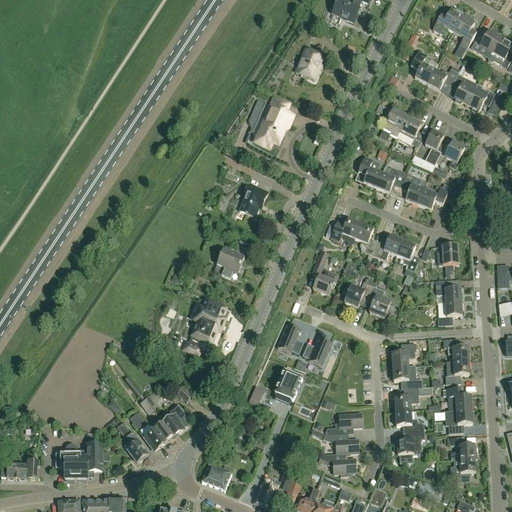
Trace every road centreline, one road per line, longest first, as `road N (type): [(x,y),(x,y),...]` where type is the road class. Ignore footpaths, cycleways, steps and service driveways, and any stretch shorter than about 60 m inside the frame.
road 1 (unclassified): [(182,467),(221,410),(323,167),(405,0)]
road 2 (primary): [(0,324),(214,0)]
road 3 (residential): [(0,505),(113,490),(182,467)]
road 4 (residential): [(481,230),(433,232),(349,200)]
